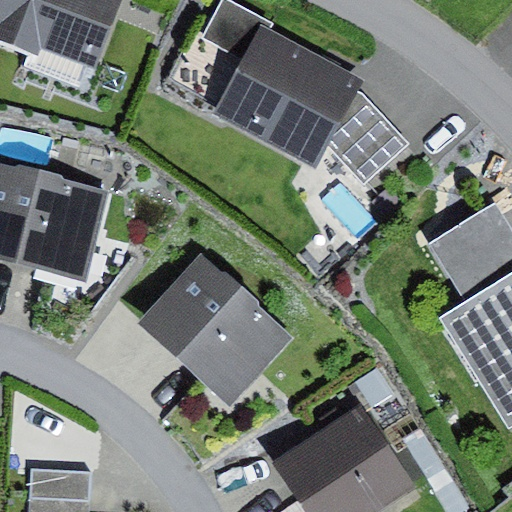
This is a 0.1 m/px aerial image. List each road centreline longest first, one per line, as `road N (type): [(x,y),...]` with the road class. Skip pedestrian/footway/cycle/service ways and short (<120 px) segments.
road 1 (residential): [(0,345),(98,395),(150,439),(197,511)]
road 2 (residential): [(511,107),(442,44),(356,0)]
